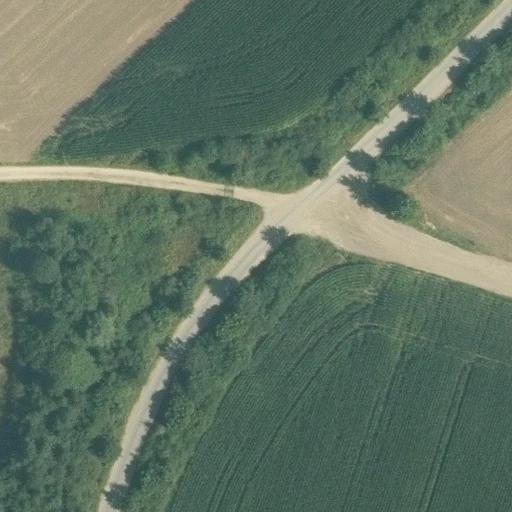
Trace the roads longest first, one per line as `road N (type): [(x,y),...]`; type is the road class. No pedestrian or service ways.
road 1 (track): [(511,21),(308,219),(274,242),(222,304),(181,358),(115,511)]
road 2 (track): [(308,219),(511,290)]
road 3 (unknown): [(122,173),(308,219)]
